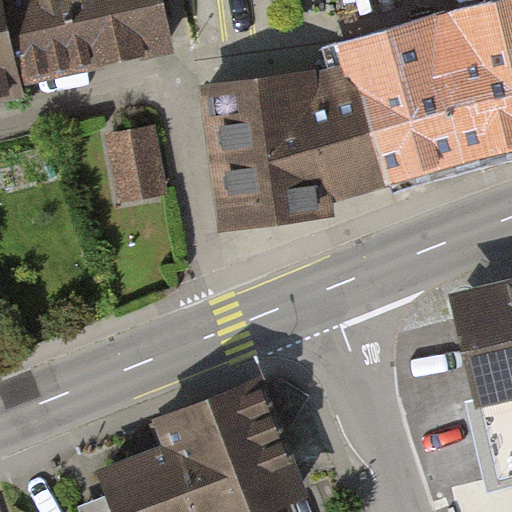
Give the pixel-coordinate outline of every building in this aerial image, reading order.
[(0,0),(0,109),(37,102),(33,87),(14,0),(0,0)] [(166,0),(14,0),(33,87),(178,55),(166,0)] [(511,13),(448,31),(484,166),(511,158),(511,13)] [(353,57),(356,70),(387,183),(389,191),(484,166),(448,31),(353,57)] [(356,70),(214,89),(234,234),(346,219),(344,200),(387,183),(356,70)] [(164,129),(112,138),(124,207),(176,198),(164,129)] [(511,285),(461,298),(502,473),(511,471),(511,285)] [(175,447),(115,470),(130,511),(271,511),(317,495),(272,377),(164,418),(175,447)]
